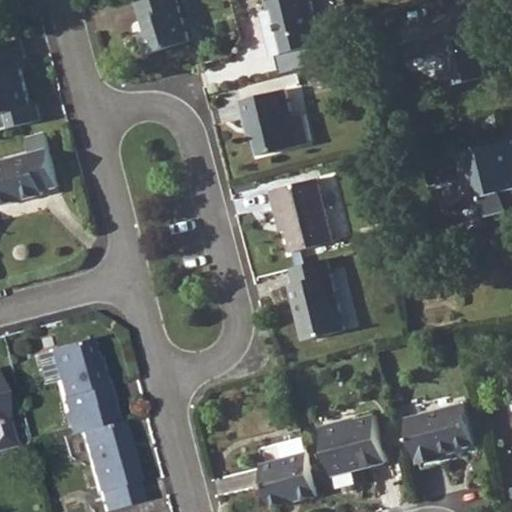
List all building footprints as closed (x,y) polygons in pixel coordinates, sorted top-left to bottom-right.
[(182,0),(154,0),(141,4),(145,18),(149,17),(153,31),(146,32),(152,55),(195,41),(182,0)] [(316,0),(270,0),(275,19),(268,21),(274,42),(277,42),(281,55),(327,42),(316,0)] [(470,12),(409,29),(419,61),(440,55),(449,60),(456,87),(488,79),(470,12)] [(0,135),(43,125),(38,106),(32,108),(20,63),(27,61),(22,41),(0,46),(0,135)] [(360,62),(342,67),(346,83),(363,78),(360,62)] [(299,114),(309,111),(299,71),(244,86),(247,96),(291,85),(299,114)] [(245,101),(249,118),(253,116),(259,136),(264,155),(304,144),(290,89),(245,101)] [(457,155),(461,174),(511,161),(511,145),(511,142),(457,155)] [(51,152),(0,165),(0,207),(46,196),(45,192),(61,188),(51,152)] [(511,161),(461,174),(469,207),(486,202),(490,216),(511,211),(511,213),(511,161)] [(322,180),(274,192),(277,207),(283,205),(295,252),(338,241),(322,180)] [(330,259),(293,268),(297,283),(292,285),(307,339),(348,328),(330,259)] [(457,338),(443,342),(447,353),(460,350),(457,338)] [(51,354),(73,439),(84,435),(119,427),(109,388),(104,389),(92,344),(51,354)] [(0,454),(15,451),(9,424),(11,425),(0,379),(0,454)] [(469,405),(411,420),(421,460),(424,460),(425,465),(447,459),(446,454),(479,445),(469,405)] [(378,414),(323,428),(334,469),(354,464),(355,469),(389,460),(378,414)] [(119,427),(84,435),(99,494),(103,494),(107,511),(115,511),(142,505),(136,485),(140,483),(124,426),(119,427)] [(321,497),(309,453),(264,465),(276,508),(321,497)]
